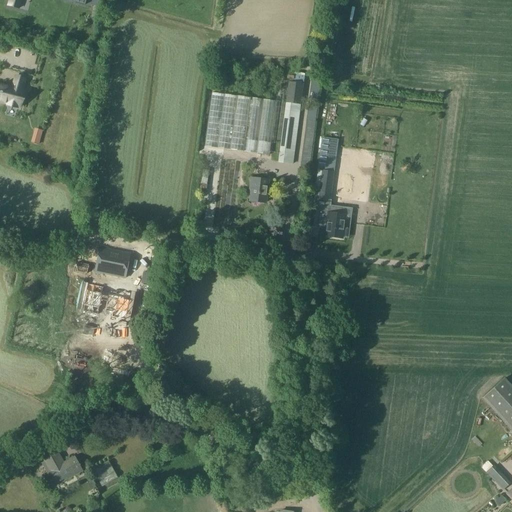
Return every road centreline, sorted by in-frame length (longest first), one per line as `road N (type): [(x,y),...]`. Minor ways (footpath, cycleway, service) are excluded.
road 1 (unclassified): [(310,507),(297,267),(273,255),(149,242)]
road 2 (track): [(149,242),(0,241)]
road 3 (unclassified): [(310,507),(205,427)]
